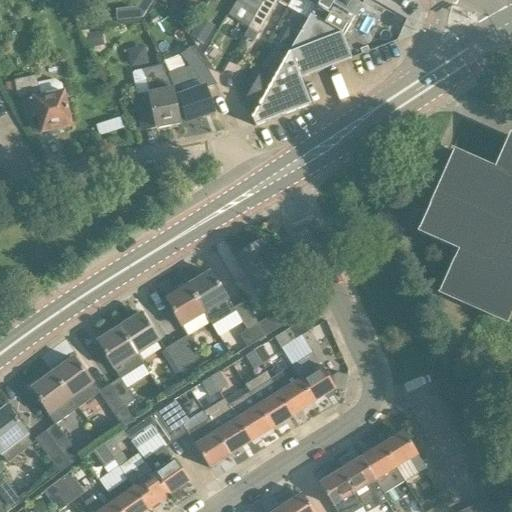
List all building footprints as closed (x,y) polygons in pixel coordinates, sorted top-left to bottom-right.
[(140,0),(135,9),(136,21),(141,21),(153,0),(140,0)] [(189,0),(163,0),(164,0),(181,13),(189,0)] [(267,0),(265,5),(250,30),(259,36),(278,4),(288,10),(294,0),(267,0)] [(312,16),(338,32),(345,21),(351,25),(361,9),(354,5),(357,0),(321,0),(317,8),(312,16)] [(274,81),(257,109),(251,119),(255,128),(310,106),(300,80),(351,60),(338,32),(312,16),(305,28),(292,51),(274,81)] [(214,28),(201,19),(190,36),(204,45),(214,28)] [(292,51),(305,28),(300,25),(295,32),(289,29),(280,44),(292,51)] [(259,36),(250,30),(245,38),(254,44),(259,36)] [(103,46),(102,36),(89,37),(90,48),(103,46)] [(144,71),(149,94),(133,98),(141,133),(180,125),(174,93),(162,66),(144,71)] [(257,109),(274,81),(260,74),(245,103),(257,109)] [(38,79),(17,83),(20,100),(27,98),(32,122),(39,120),(42,134),(71,128),(61,86),(54,81),(39,85),(38,79)] [(188,123),(214,114),(205,88),(178,98),(188,123)] [(511,322),(511,156),(501,152),(493,171),(452,153),(416,235),(421,238),(456,253),(439,294),(508,324),(509,321),(511,322)] [(264,242),(235,259),(254,290),(272,279),(278,289),(288,283),(264,242)] [(265,337),(258,325),(244,301),(232,308),(217,283),(216,284),(210,273),(188,287),(205,314),(211,325),(234,311),(246,330),(239,335),(247,348),(265,337)] [(205,314),(188,287),(166,300),(172,310),(171,311),(181,328),(200,317),(205,314)] [(258,325),(265,337),(306,313),(299,301),(258,325)] [(119,329),(137,356),(160,341),(149,325),(148,326),(141,315),(119,329)] [(315,329),(309,318),(274,339),(280,350),(315,329)] [(103,355),(116,376),(118,379),(119,381),(119,380),(143,366),(137,356),(119,329),(97,343),(105,354),(103,355)] [(175,344),(190,367),(201,360),(186,337),(175,344)] [(190,367),(175,344),(164,351),(179,374),(190,367)] [(253,352),(262,365),(269,360),(261,347),(253,352)] [(262,365),(253,352),(244,358),(252,371),(262,365)] [(312,354),(292,367),(315,403),(335,391),(312,354)] [(76,407),(97,392),(97,390),(82,369),(81,370),(73,359),(52,374),(76,407)] [(433,386),(455,376),(450,364),(434,371),(428,374),(433,386)] [(270,380),(293,417),(315,403),(292,367),(270,380)] [(210,378),(219,391),(227,386),(219,373),(210,378)] [(48,417),(53,424),(55,423),(76,407),(52,374),(32,390),(39,400),(38,401),(49,417),(48,417)] [(293,417),(270,380),(266,374),(245,387),(249,393),(272,430),(293,417)] [(336,374),(328,379),(335,391),(344,393),(348,377),(336,374)] [(455,376),(433,386),(439,397),(460,387),(455,376)] [(219,391),(210,378),(202,383),(210,397),(219,391)] [(124,408),(134,401),(119,380),(119,381),(118,379),(109,386),(124,408)] [(109,386),(99,393),(124,428),(133,422),(124,408),(109,386)] [(460,387),(439,397),(444,408),(465,398),(460,387)] [(227,407),(250,444),(272,430),(249,393),(227,407)] [(465,398),(444,408),(449,419),(470,409),(465,398)] [(250,444),(227,407),(223,400),(203,413),(208,419),(230,456),(250,444)] [(156,413),(171,434),(182,426),(175,415),(181,411),(173,401),(156,413)] [(6,409),(0,413),(0,453),(1,455),(27,436),(6,409)] [(470,409),(449,419),(454,430),(475,420),(470,409)] [(487,448),(506,439),(493,414),(492,412),(475,420),(480,432),(485,443),(487,448)] [(171,434),(156,413),(135,427),(124,434),(127,439),(132,445),(143,437),(154,430),(161,441),(171,434)] [(230,456),(208,419),(186,433),(209,469),(230,456)] [(475,420),(454,430),(460,442),(480,432),(475,420)] [(79,456),(55,423),(53,424),(43,431),(67,465),(79,456)] [(101,444),(114,463),(120,470),(128,464),(116,447),(127,439),(124,434),(121,430),(101,444)] [(67,465),(43,431),(34,437),(59,471),(67,465)] [(480,432),(460,442),(465,452),(485,443),(480,432)] [(382,446),(397,469),(409,461),(417,475),(426,470),(403,433),(382,446)] [(511,436),(506,439),(487,448),(511,503),(511,436)] [(485,443),(465,452),(470,463),(490,454),(487,448),(485,443)] [(114,463),(101,444),(92,450),(106,469),(114,463)] [(405,482),(397,469),(382,446),(362,458),(385,495),(405,482)] [(145,462),(169,497),(190,483),(166,448),(145,462)] [(470,463),(475,474),(495,465),(490,454),(470,463)] [(363,508),(385,496),(362,459),(341,471),(355,495),(363,508)] [(169,497),(145,462),(125,476),(128,480),(149,511),(169,497)] [(495,465),(475,474),(480,485),(499,476),(495,465)] [(355,495),(341,471),(319,485),(336,511),(365,511),(363,508),(355,495)] [(81,472),(74,476),(78,482),(85,478),(81,472)] [(53,486),(67,506),(83,493),(68,474),(53,486)] [(485,496),(505,487),(499,476),(480,485),(485,496)] [(108,493),(114,503),(120,511),(147,511),(149,511),(128,480),(108,493)] [(20,503),(6,482),(0,486),(0,496),(10,510),(20,503)] [(59,511),(67,506),(53,486),(43,493),(57,511),(59,511)] [(487,501),(491,511),(511,511),(511,503),(505,487),(485,496),(487,501)] [(283,511),(312,511),(302,495),(281,509),(283,511)] [(120,511),(114,503),(101,511),(100,511),(92,499),(84,504),(89,511),(120,511)] [(477,505),(479,511),(491,511),(487,501),(477,505)]
